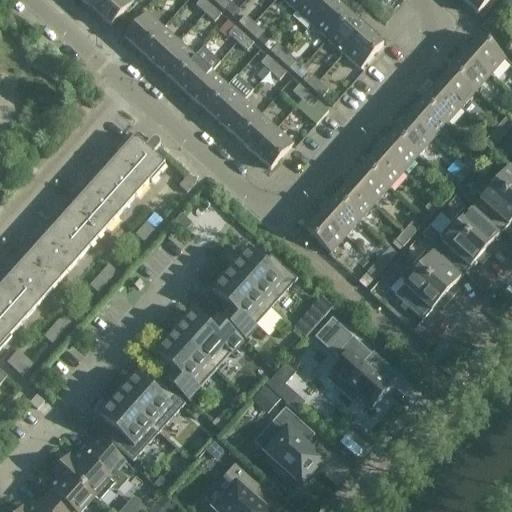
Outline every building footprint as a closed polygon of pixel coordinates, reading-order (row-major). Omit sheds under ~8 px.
[(79,0),(94,13),(105,0),(79,0)] [(105,0),(94,13),(111,28),(134,3),(130,0),(105,0)] [(205,15),(211,8),(202,0),(201,0),(196,7),(205,15)] [(225,0),(218,0),(215,3),(225,12),(231,5),(225,0)] [(305,0),(281,0),(295,12),(305,0)] [(331,0),(305,0),(295,12),(311,27),(334,2),(331,0)] [(460,0),(461,0),(477,15),(490,0),(460,0)] [(334,2),(311,27),(327,41),(350,16),(334,2)] [(215,24),(221,16),(211,8),(205,15),(215,24)] [(124,39),(140,54),(163,29),(146,14),(124,39)] [(350,16),(327,41),(343,56),(366,31),(350,16)] [(245,17),(239,24),(248,32),(254,25),(245,17)] [(254,25),(248,32),(257,41),(264,34),(254,25)] [(163,29),(140,54),(157,69),(179,44),(163,29)] [(237,44),(244,37),(235,29),(228,36),(237,44)] [(366,31),(343,56),(360,71),(383,46),(366,31)] [(247,53),(253,45),(244,37),(237,44),(247,53)] [(505,60),(480,37),(465,54),(490,77),(505,60)] [(179,44),(157,69),(173,83),(195,58),(179,44)] [(277,46),(271,53),(280,61),(286,54),(277,46)] [(286,54),(280,61),(289,70),(296,63),(286,54)] [(490,77),(465,54),(451,70),(476,93),(490,77)] [(195,58),(173,83),(189,98),(211,73),(195,58)] [(270,73),(276,66),(267,58),(260,65),(270,73)] [(279,81),(285,74),(276,66),(270,73),(279,81)] [(476,93),(451,70),(436,87),(461,109),(476,93)] [(211,73),(189,98),(205,112),(228,87),(211,73)] [(312,90),(319,83),(309,75),(303,82),(312,90)] [(312,90),(321,99),(328,91),(319,83),(312,90)] [(302,102),(308,95),(299,86),(292,93),(302,102)] [(228,87),(205,112),(221,127),(244,102),(228,87)] [(461,109),(436,87),(422,103),(447,125),(461,109)] [(311,110),(317,103),(308,95),(302,102),(311,110)] [(244,102),(221,127),(238,141),(260,116),(244,102)] [(447,125),(422,103),(407,119),(432,141),(447,125)] [(260,116),(238,141),(254,156),(276,131),(260,116)] [(432,141),(407,119),(393,135),(418,157),(432,141)] [(498,142),(506,133),(499,126),(491,136),(498,142)] [(276,131),(254,156),(270,171),(293,146),(276,131)] [(0,288),(0,386),(6,379),(0,373),(0,356),(11,344),(8,341),(149,182),(151,184),(165,169),(163,167),(164,166),(153,156),(159,149),(159,146),(158,143),(156,141),(154,141),(152,142),(149,144),(139,134),(133,141),(131,139),(117,154),(119,155),(0,288)] [(418,157),(393,135),(378,151),(403,174),(418,157)] [(498,142),(491,136),(482,145),(489,151),(498,142)] [(403,174),(378,151),(364,167),(389,190),(403,174)] [(469,174),(478,165),(470,158),(462,168),(469,174)] [(511,165),(506,172),(502,168),(491,180),(511,199),(511,165)] [(389,190),(364,167),(349,183),(374,206),(389,190)] [(469,174),(462,168),(454,177),(461,184),(469,174)] [(195,184),(188,178),(179,188),(186,194),(195,184)] [(511,199),(491,180),(478,194),(482,198),(476,206),(504,231),(511,222),(511,199)] [(374,206),(349,183),(335,200),(360,222),(374,206)] [(440,207),(449,197),(441,191),(433,200),(440,207)] [(360,222),(335,200),(320,216),(345,238),(360,222)] [(440,207),(433,200),(425,210),(432,216),(440,207)] [(504,231),(476,206),(468,215),(463,211),(452,223),(491,257),(498,249),(492,245),(504,231)] [(143,242),(161,222),(154,216),(136,236),(143,242)] [(345,238),(320,216),(305,233),(330,255),(345,238)] [(411,239),(420,230),(413,223),(404,233),(411,239)] [(491,257),(452,223),(440,237),(444,241),(438,249),(466,274),(476,262),(482,267),(491,257)] [(411,239),(404,233),(396,242),(403,248),(411,239)] [(466,274),(438,249),(430,257),(425,254),(414,266),(452,300),(459,292),(454,288),(466,274)] [(275,261),(267,270),(247,253),(229,272),(271,310),(297,281),(275,261)] [(382,271),(391,262),(384,255),(375,265),(382,271)] [(382,271),(375,265),(367,274),(374,280),(382,271)] [(452,300),(414,266),(401,280),(406,284),(394,297),(423,322),(438,305),(444,310),(452,300)] [(115,273),(108,267),(90,287),(97,294),(115,273)] [(245,339),(271,310),(229,272),(212,292),(232,310),(223,319),(245,339)] [(295,325),(305,336),(332,310),(322,299),(295,325)] [(241,344),(220,325),(212,334),(191,315),(173,335),(215,372),(241,344)] [(44,338),(51,345),(70,324),(62,318),(44,338)] [(215,372),(173,335),(156,354),(176,372),(167,382),(189,401),(215,372)] [(362,366),(371,356),(352,338),(334,358),(342,364),(327,380),(352,403),(356,398),(371,411),(389,391),(362,366)] [(9,365),(28,375),(35,360),(17,350),(9,365)] [(275,379),(284,387),(292,378),(283,370),(275,379)] [(163,386),(155,396),(135,378),(117,397),(159,435),(185,406),(163,386)] [(267,414),(280,400),(265,386),(252,401),(267,414)] [(36,397),(30,404),(37,410),(44,403),(36,397)] [(159,435),(117,397),(99,417),(119,435),(111,444),(133,464),(159,435)] [(285,410),(274,422),(285,432),(265,455),(277,466),(275,469),(286,479),(288,476),(301,488),(307,481),(309,483),(319,472),(317,470),(323,463),(300,443),(309,432),(285,410)] [(68,459),(60,469),(99,504),(110,492),(117,493),(127,482),(91,449),(83,457),(80,455),(73,463),(68,459)] [(264,511),(249,498),(258,489),(234,467),(224,478),(235,487),(214,511),(215,511),(264,511)] [(99,504),(60,469),(51,478),(56,482),(48,490),(51,493),(44,501),(55,511),(82,511),(93,500),(98,504),(99,504)] [(135,495),(121,511),(144,511),(149,506),(135,495)] [(167,496),(150,509),(151,511),(166,511),(175,506),(167,496)] [(55,511),(44,501),(36,509),(33,507),(28,511),(22,511),(21,511),(20,511),(55,511)]
